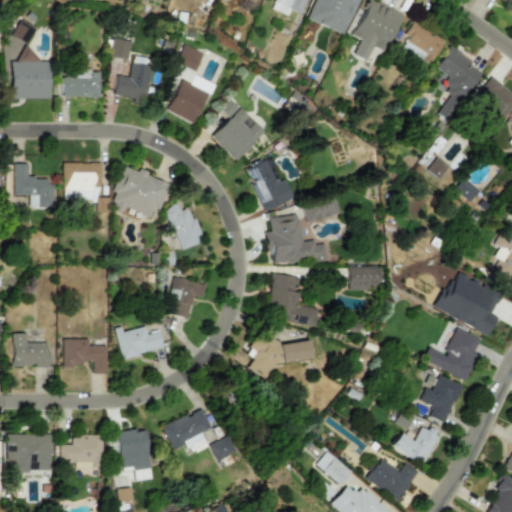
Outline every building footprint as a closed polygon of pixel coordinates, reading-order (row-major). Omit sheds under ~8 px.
[(272,0),(269,9),(285,15),(287,10),(298,14),(303,0),(272,0)] [(355,0),(311,0),(304,19),(342,35),(355,0)] [(381,53),(399,14),(370,0),(366,0),(349,35),(357,39),(350,54),(363,61),(369,47),(381,53)] [(511,0),(497,0),(511,10),(511,0)] [(24,44),(33,28),(17,19),(8,36),(24,44)] [(400,47),(427,64),(441,42),(409,22),(400,37),(405,39),(400,47)] [(106,57),(125,60),(128,41),(109,38),(106,57)] [(192,71),(200,53),(180,44),(172,62),(192,71)] [(433,68),(449,78),(436,100),(454,111),(479,69),(445,48),(433,68)] [(7,99),(47,99),(47,62),(8,62),(7,99)] [(111,94),(143,99),(148,66),(128,63),(126,77),(114,75),(111,94)] [(172,64),(167,74),(207,93),(212,83),(172,64)] [(59,77),(59,97),(96,97),(96,70),(74,70),(74,78),(59,77)] [(491,128),(511,104),(511,96),(489,76),(474,94),(488,106),(479,117),(491,128)] [(204,93),(177,81),(164,111),(190,123),(204,93)] [(207,136),(231,160),(260,133),(226,98),(216,108),(226,118),(207,136)] [(423,169),(436,180),(447,167),(434,157),(423,169)] [(261,211),(290,198),(282,179),(273,183),(263,160),(243,169),(261,211)] [(96,200),(96,163),(59,163),(59,200),(96,200)] [(10,195),(26,195),(26,207),(51,207),(51,185),(44,185),(44,177),(25,178),(25,164),(10,164),(10,195)] [(147,217),(150,208),(155,210),(165,182),(118,166),(109,192),(113,193),(107,209),(118,213),(120,208),(147,217)] [(476,188),(458,177),(450,191),(468,202),(476,188)] [(299,205),(304,225),(337,215),(332,196),(299,205)] [(200,242),(187,207),(176,211),(174,205),(163,209),(178,250),(200,242)] [(326,257),(325,242),(311,244),(310,240),(299,241),(296,214),(266,218),(267,231),(261,232),(262,245),(268,245),(270,264),(326,257)] [(511,242),(496,233),(490,244),(496,247),(490,257),(494,260),(487,273),(506,284),(511,272),(511,242)] [(345,290),(377,290),(377,267),(345,266),(345,290)] [(299,278),(270,273),(262,317),(312,326),(315,308),(294,305),(299,278)] [(484,334),(493,316),(488,314),(497,294),(454,274),(443,297),(435,293),(428,308),(484,334)] [(202,285),(171,276),(164,299),(172,301),(168,314),(183,319),(190,295),(199,298),(202,285)] [(118,358),(160,349),(156,331),(144,333),(142,326),(119,332),(118,326),(111,328),(118,358)] [(460,379),(477,340),(444,326),(436,346),(444,349),(442,355),(425,347),(419,361),(460,379)] [(282,347),(258,331),(243,354),(250,358),(244,368),(262,379),(282,347)] [(47,366),(46,344),(23,344),(23,333),(9,333),(9,367),(47,366)] [(59,365),(89,364),(89,373),(104,373),(103,346),(85,346),(85,339),(59,339),(59,365)] [(277,345),(279,363),(309,358),(306,340),(277,345)] [(416,401),(430,406),(426,417),(443,423),(457,384),(434,375),(429,390),(421,387),(416,401)] [(170,451),(189,443),(193,451),(205,446),(198,432),(207,428),(199,408),(159,425),(170,451)] [(392,424),(405,429),(410,415),(396,410),(392,424)] [(387,448),(421,464),(435,433),(418,425),(411,440),(394,433),(387,448)] [(113,432),(119,472),(130,471),(131,481),(148,479),(141,428),(113,432)] [(3,461),(12,461),(11,472),(26,472),(26,462),(34,462),(34,470),(49,470),(50,434),(3,433),(3,461)] [(56,461),(71,461),(71,468),(99,468),(98,435),(68,436),(68,445),(56,445),(56,461)] [(231,452),(222,436),(206,446),(215,461),(231,452)] [(511,441),(500,469),(511,474),(511,441)] [(348,472),(324,451),(312,464),(336,485),(348,472)] [(362,479),(394,501),(413,473),(400,464),(396,471),(376,458),(362,479)] [(511,511),(511,479),(498,473),(491,488),(494,490),(483,511),(511,511)] [(325,503),(334,511),(384,511),(357,485),(350,492),(343,486),(325,503)] [(114,504),(129,503),(128,487),(113,488),(114,504)]
